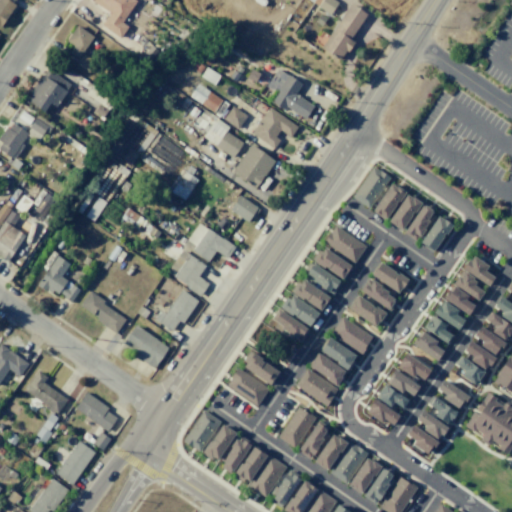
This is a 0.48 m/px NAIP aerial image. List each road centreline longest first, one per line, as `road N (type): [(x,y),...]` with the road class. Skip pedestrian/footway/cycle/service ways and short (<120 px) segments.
road 1 (secondary): [(143,445),(438,0)]
road 2 (residential): [(511,251),(468,223),(344,412),(354,430),(474,511)]
road 3 (residential): [(0,300),(164,413)]
road 4 (residential): [(357,132),(469,210),(468,223)]
